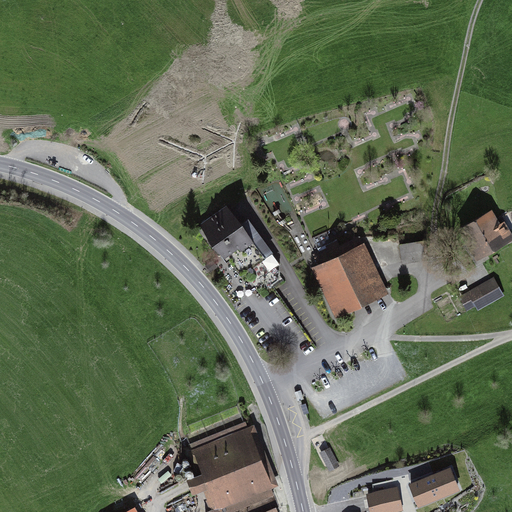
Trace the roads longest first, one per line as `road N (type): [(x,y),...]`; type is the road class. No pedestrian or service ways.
road 1 (secondary): [(303,511),(264,384),(200,282),(108,206),(0,164)]
road 2 (track): [(432,279),(459,82),(482,0)]
road 3 (track): [(285,444),(511,335)]
